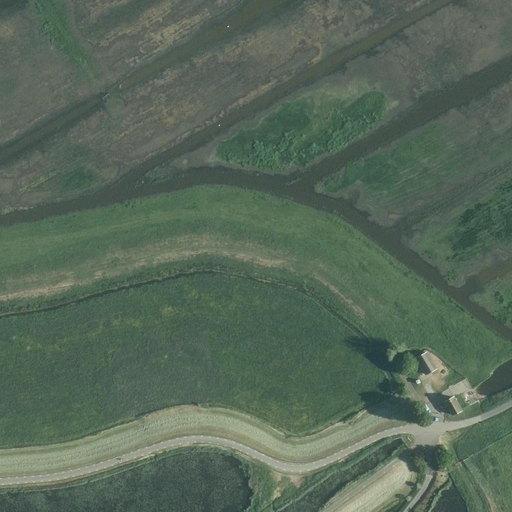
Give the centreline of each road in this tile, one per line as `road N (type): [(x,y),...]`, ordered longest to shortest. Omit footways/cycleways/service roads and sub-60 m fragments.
road 1 (unclassified): [(424,427),(391,431),(303,469),(214,440),(191,441),(77,475),(0,484)]
road 2 (unclassified): [(424,427),(423,441),(326,511)]
